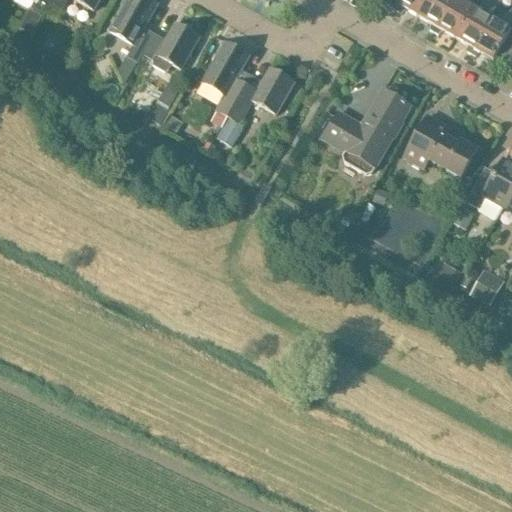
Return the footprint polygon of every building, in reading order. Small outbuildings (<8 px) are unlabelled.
[(28,0),(37,5),(34,9),(45,16),(51,5),(53,0),(28,0)] [(53,0),(51,5),(62,11),(68,0),(69,0),(93,14),(100,0),(53,0)] [(108,35),(132,49),(126,59),(136,66),(142,57),(154,36),(144,30),(158,6),(146,0),(128,0),(114,25),(108,35)] [(402,0),(395,13),(400,16),(405,12),(417,19),(428,0),(402,0)] [(429,33),(433,35),(453,0),(428,0),(417,19),(430,26),(429,33)] [(442,33),(455,41),(473,10),(456,0),(453,0),(433,35),(437,37),(442,33)] [(473,10),(455,41),(467,48),(466,54),(470,57),(491,20),(473,10)] [(491,20),(470,57),(474,59),(480,55),(493,63),(511,31),(491,20)] [(168,72),(171,67),(180,73),(199,39),(174,25),(164,42),(154,36),(142,57),(152,63),(151,69),(163,75),(168,72)] [(214,114),(226,121),(245,88),(235,83),(249,58),(224,44),(200,86),(223,99),(214,114)] [(511,65),(511,52),(509,51),(498,69),(507,74),(511,65)] [(245,88),(226,121),(240,129),(253,105),(275,118),(294,85),(269,70),(256,94),(245,88)] [(171,109),(177,90),(168,87),(161,105),(171,109)] [(370,177),(373,171),(392,140),(393,141),(402,126),(401,125),(410,109),(382,92),(362,127),(359,128),(337,115),(322,142),(345,156),(342,160),(343,165),(365,178),(370,177)] [(171,118),(163,131),(175,138),(183,125),(171,118)] [(450,132),(427,119),(403,161),(423,172),(428,163),(460,181),(477,152),(461,143),(459,147),(446,140),(450,132)] [(480,178),(465,205),(479,213),(496,222),(503,210),(511,193),(511,167),(502,162),(494,176),(490,184),(480,178)] [(376,192),(372,203),(383,207),(387,196),(376,192)] [(511,193),(503,210),(511,214),(511,193)] [(483,273),(469,298),(490,309),(504,285),(483,273)]
